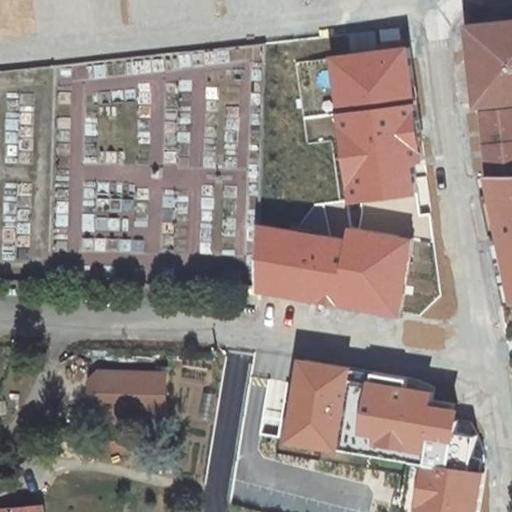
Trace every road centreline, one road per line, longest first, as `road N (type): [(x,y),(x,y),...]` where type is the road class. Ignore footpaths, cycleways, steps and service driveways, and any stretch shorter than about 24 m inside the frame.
road 1 (residential): [(485,377),(208,326),(0,313)]
road 2 (residential): [(485,377),(462,264),(436,1)]
